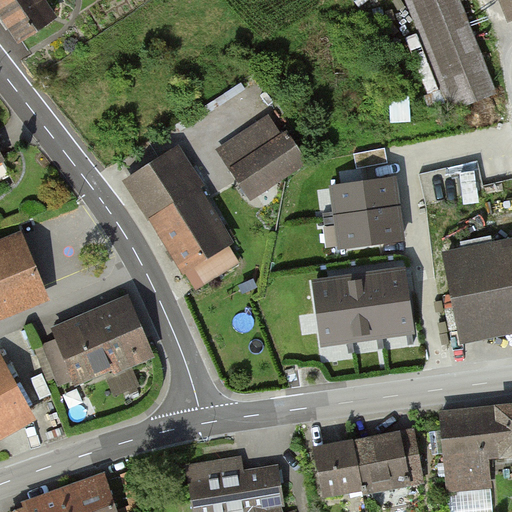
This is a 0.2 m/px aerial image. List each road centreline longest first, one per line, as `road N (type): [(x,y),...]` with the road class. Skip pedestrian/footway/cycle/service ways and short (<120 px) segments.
road 1 (tertiary): [(0,68),(118,216),(176,327),(200,424)]
road 2 (tertiary): [(511,380),(200,424)]
road 3 (tertiary): [(200,424),(0,485)]
